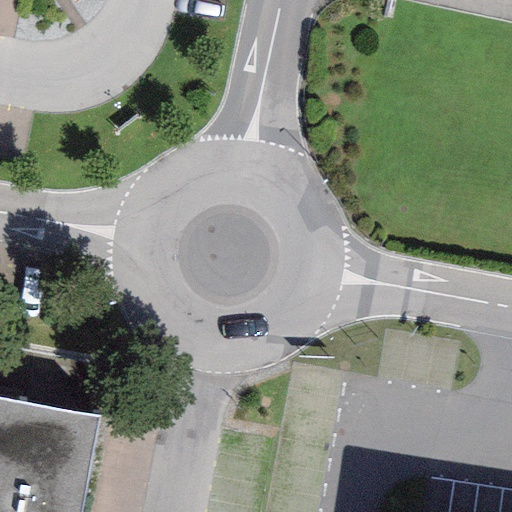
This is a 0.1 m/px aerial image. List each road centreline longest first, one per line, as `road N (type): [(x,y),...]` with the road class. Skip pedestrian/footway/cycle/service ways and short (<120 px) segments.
road 1 (unclassified): [(138,230),(135,285),(148,311),(193,343),(248,340),(289,304),(299,278)]
road 2 (unclassified): [(299,278),(511,318)]
road 3 (unclassified): [(229,178),(267,0)]
road 4 (unclassified): [(138,230),(0,205)]
road 5 (unclassified): [(299,278),(293,225),(255,186),(229,178)]
